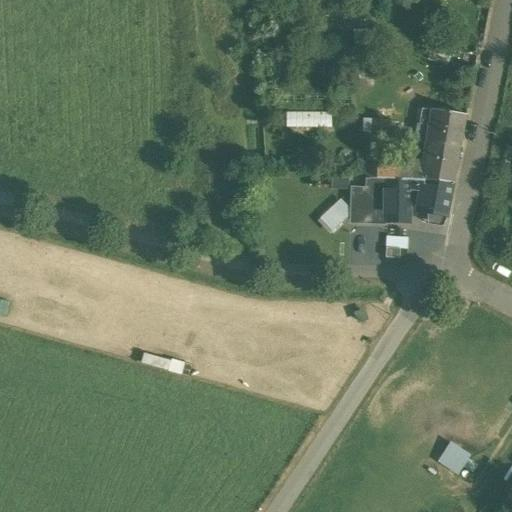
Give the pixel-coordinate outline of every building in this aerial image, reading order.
[(371,31),(354,32),(356,75),(373,73),(371,31)] [(454,41),(429,34),(426,48),(451,55),(454,41)] [(467,116),(423,109),(420,126),(434,127),(427,163),(425,180),(454,183),(467,116)] [(287,111),(286,126),(330,126),(330,112),(287,111)] [(388,121),(372,120),(370,179),(388,180),(411,181),(425,182),(425,180),(427,163),(384,160),(388,121)] [(388,180),(370,179),(369,186),(369,194),(355,193),(354,218),(386,220),(388,180)] [(411,181),(388,180),(386,220),(410,221),(411,181)] [(454,183),(425,180),(425,182),(420,210),(448,215),(454,183)] [(330,232),(353,210),(340,197),(318,219),(330,232)] [(400,250),(386,250),(386,259),(400,259),(400,250)] [(463,466),(474,471),(481,458),(449,443),(439,463),(460,473),(463,466)]
